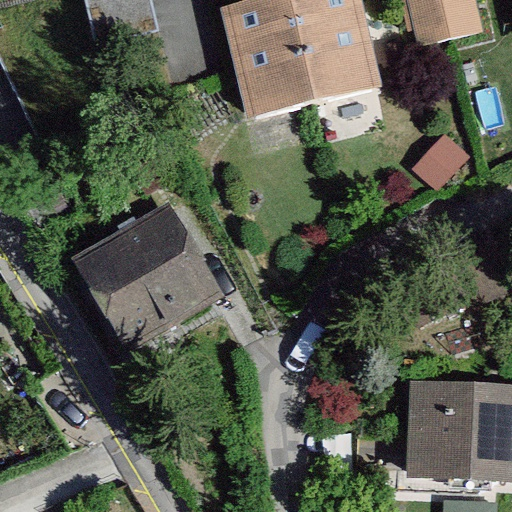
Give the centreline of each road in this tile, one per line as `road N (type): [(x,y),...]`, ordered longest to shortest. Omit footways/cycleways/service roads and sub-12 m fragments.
road 1 (residential): [(283,511),(273,424),(287,342),(327,297),(511,194)]
road 2 (residential): [(174,511),(0,211)]
